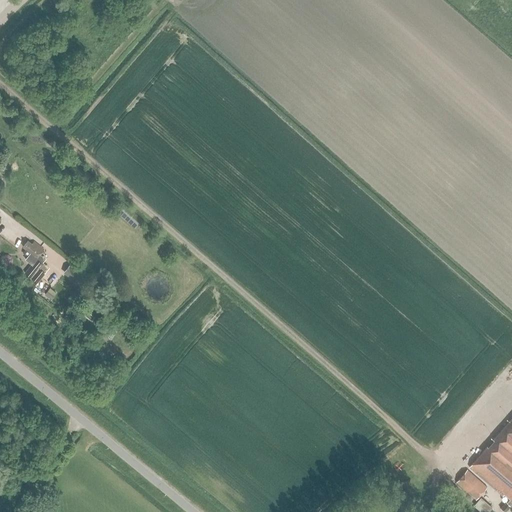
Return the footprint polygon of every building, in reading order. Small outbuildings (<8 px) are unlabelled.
[(27,241),(22,247),(25,250),(22,253),(27,257),(25,260),(31,265),(32,265),(38,270),(44,263),(37,257),(43,250),(33,242),(31,244),(27,241)] [(31,265),(24,273),(36,284),(39,281),(44,275),(38,270),(32,265),(31,265)] [(77,269),(72,276),(83,285),(79,290),(87,298),(98,286),(77,269)] [(50,289),(45,295),(51,299),(56,293),(50,289)] [(100,295),(93,291),(87,299),(93,304),(100,295)] [(509,503),(507,504),(510,506),(511,503),(511,418),(469,468),(503,497),(505,495),(510,499),(508,502),(509,503)] [(8,461),(4,466),(9,470),(13,465),(8,461)] [(9,474),(18,481),(24,472),(15,466),(9,474)] [(458,480),(455,484),(476,501),(487,487),(467,470),(458,480)] [(488,511),(492,508),(481,498),(474,506),(480,511),(488,511)] [(504,511),(510,506),(507,504),(505,502),(499,508),(503,511),(504,511)]
